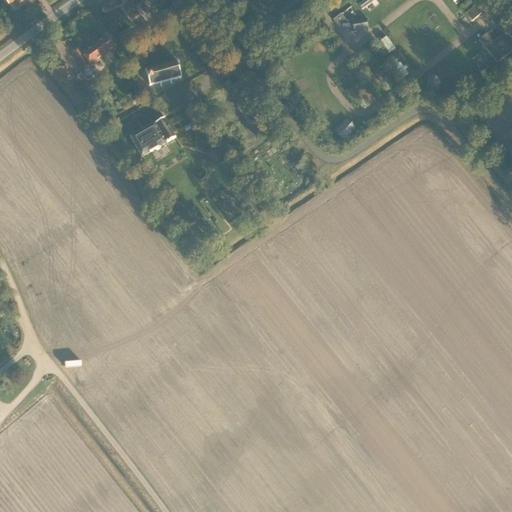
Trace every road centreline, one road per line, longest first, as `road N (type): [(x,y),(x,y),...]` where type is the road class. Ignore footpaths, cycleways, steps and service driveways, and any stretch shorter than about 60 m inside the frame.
road 1 (unclassified): [(511,203),(429,110),(409,114),(347,156),(325,159),(183,0)]
road 2 (track): [(165,511),(57,376)]
